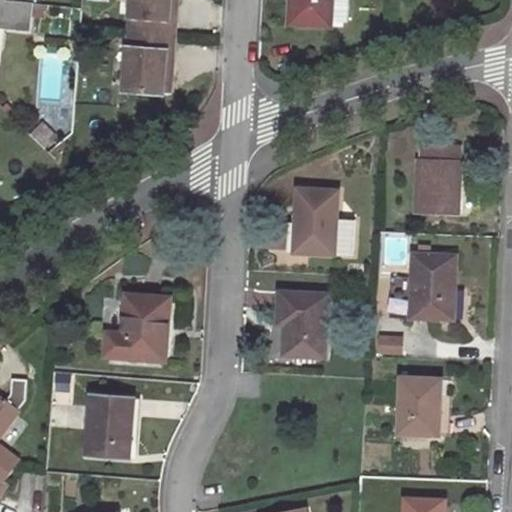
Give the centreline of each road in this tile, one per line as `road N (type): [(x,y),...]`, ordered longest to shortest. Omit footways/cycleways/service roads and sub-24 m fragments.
road 1 (residential): [(237,138),(220,391),(175,488),(179,511)]
road 2 (residential): [(237,138),(511,57)]
road 3 (residential): [(0,294),(33,265),(237,138)]
road 4 (residential): [(245,0),(237,138)]
